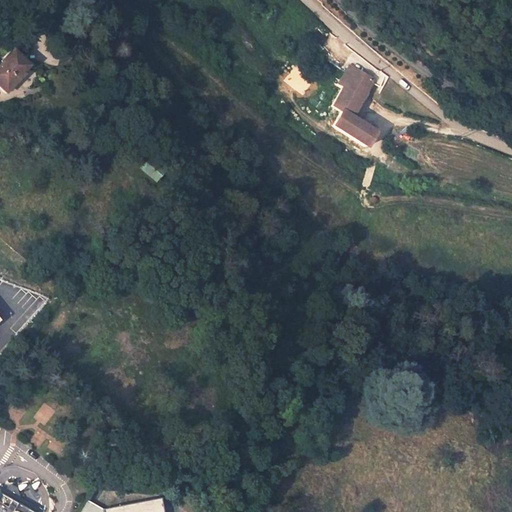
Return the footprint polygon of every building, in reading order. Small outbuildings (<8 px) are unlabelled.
[(29,66),(14,51),(0,65),(0,84),(5,90),(29,66)] [(348,66),(337,84),(341,88),(331,106),(340,112),(332,126),(364,148),(374,132),(350,117),(373,80),(348,66)] [(150,123),(157,117),(147,106),(145,107),(142,104),(137,109),(150,123)] [(165,166),(156,159),(150,166),(160,175),(165,166)] [(378,200),(373,196),(369,201),(374,205),(378,200)] [(44,403),(35,414),(47,423),(55,411),(44,403)] [(32,511),(18,503),(20,499),(17,489),(10,485),(7,487),(0,499),(0,511),(32,511)] [(103,511),(103,508),(87,498),(79,511),(103,511)] [(103,508),(103,511),(163,511),(161,498),(103,508)]
